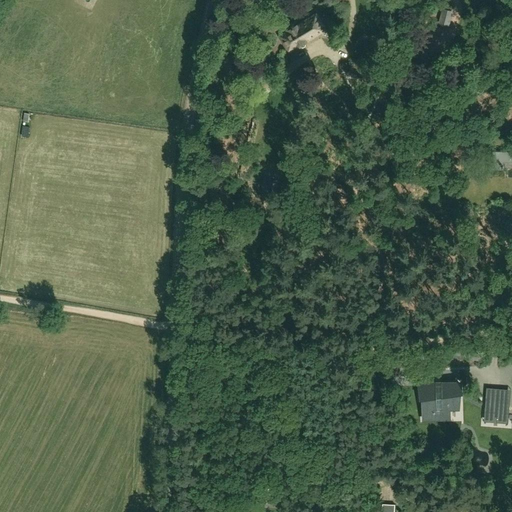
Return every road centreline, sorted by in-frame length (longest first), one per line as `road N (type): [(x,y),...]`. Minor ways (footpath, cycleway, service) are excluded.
road 1 (unclassified): [(176,329),(349,352),(511,326)]
road 2 (unclassified): [(176,329),(187,115),(210,0)]
road 3 (unclassified): [(164,511),(176,329)]
road 4 (track): [(176,329),(0,298)]
